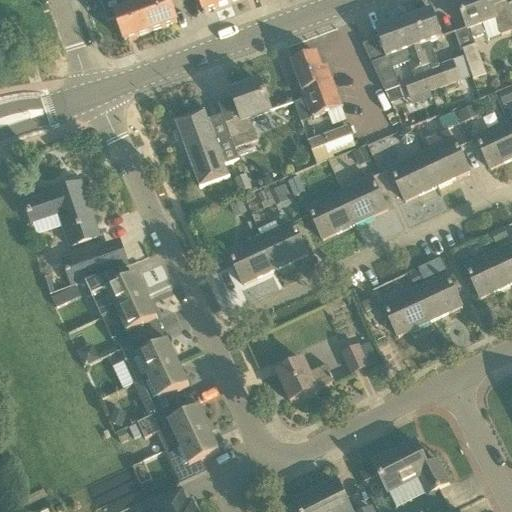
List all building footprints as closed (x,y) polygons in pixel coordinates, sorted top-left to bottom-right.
[(124,0),(99,0),(108,24),(117,21),(125,43),(151,33),(141,6),(138,0),(128,0),(125,1),(124,0)] [(155,0),(141,6),(151,33),(177,24),(169,2),(173,0),(155,0)] [(198,0),(204,14),(230,4),(228,0),(198,0)] [(466,0),(458,3),(467,29),(455,34),(461,52),(462,52),(462,51),(475,47),(473,40),(482,36),(485,31),(483,26),(496,22),(501,37),(511,33),(511,18),(505,0),(466,0)] [(433,12),(404,22),(421,70),(432,92),(460,81),(454,63),(439,68),(434,53),(431,44),(443,40),(433,12)] [(376,33),(379,41),(386,60),(372,65),(385,94),(398,90),(391,69),(393,69),(408,63),(414,78),(403,82),(409,100),(430,93),(432,92),(421,70),(404,22),(376,33)] [(473,81),(486,77),(476,46),(475,47),(462,51),(462,52),(473,81)] [(327,67),(322,69),(317,54),(292,64),(305,100),(294,105),(301,124),(313,119),(313,121),(315,121),(314,119),(327,114),(332,128),(346,123),(342,110),(343,109),(327,67)] [(242,124),(227,130),(236,152),(237,152),(259,144),(251,124),(272,116),(260,83),(231,94),(242,124)] [(511,102),(511,89),(499,95),(503,106),(511,102)] [(463,124),(479,117),(474,107),(458,114),(463,124)] [(227,130),(222,117),(209,122),(205,112),(175,123),(200,190),(230,179),(225,167),(241,161),(237,152),(236,152),(227,130)] [(491,172),(511,161),(511,133),(507,124),(475,139),(491,172)] [(347,129),(309,143),(317,167),(334,161),(333,157),(354,149),(349,133),(347,129)] [(399,139),(402,144),(401,146),(406,148),(407,146),(412,143),(414,138),(411,133),(406,131),(401,134),(399,139)] [(469,174),(461,156),(454,141),(422,156),(437,189),(469,174)] [(365,149),(353,154),(357,163),(359,168),(371,163),(365,149)] [(437,189),(422,156),(390,171),(405,204),(437,189)] [(241,195),(251,191),(245,178),(236,181),(241,195)] [(294,198),(305,193),(299,179),(288,183),(294,198)] [(372,180),(340,195),(355,227),(387,212),(372,180)] [(59,218),(69,249),(99,239),(81,185),(52,194),(53,196),(25,206),(32,226),(59,218)] [(289,202),(282,187),(277,190),(275,185),(264,190),(265,192),(258,195),(262,205),(274,200),(277,207),(289,202)] [(308,210),(315,224),(323,242),(355,227),(340,195),(308,210)] [(246,211),(242,201),(229,206),(233,216),(246,211)] [(260,239),(276,272),(308,257),(293,225),(279,231),(275,224),(258,232),(262,239),(260,239)] [(504,229),(491,235),(496,245),(508,239),(504,229)] [(489,236),(478,241),(481,248),(492,243),(489,236)] [(260,239),(246,246),(228,255),(244,287),(276,272),(260,239)] [(511,246),(497,253),(511,284),(511,246)] [(93,252),(63,262),(71,286),(101,275),(93,252)] [(511,285),(511,284),(497,253),(465,268),(480,301),(511,285)] [(102,320),(147,299),(137,277),(125,282),(120,271),(85,283),(102,320)] [(447,277),(415,292),(430,324),(462,309),(456,295),(454,291),(447,277)] [(430,324),(415,292),(383,307),(398,339),(430,324)] [(158,321),(147,299),(102,320),(118,313),(127,334),(116,339),(121,352),(144,341),(139,330),(158,321)] [(150,352),(144,341),(121,352),(127,364),(124,365),(134,386),(148,380),(178,366),(168,343),(150,352)] [(370,345),(345,357),(353,375),(378,364),(370,345)] [(99,361),(93,347),(78,354),(85,367),(99,361)] [(335,383),(327,367),(310,375),(304,363),(277,375),(291,405),(318,392),(317,391),(335,383)] [(178,366),(148,380),(164,413),(175,408),(170,397),(189,388),(178,366)] [(171,429),(180,447),(209,432),(199,410),(181,419),(175,408),(164,413),(138,425),(145,441),(171,429)] [(121,429),(126,414),(114,410),(109,424),(121,429)] [(137,427),(130,430),(134,440),(142,437),(137,427)] [(124,432),(116,436),(121,445),(129,442),(124,432)] [(220,455),(209,432),(180,447),(195,480),(207,474),(201,463),(220,455)] [(373,465),(387,491),(417,476),(428,496),(449,485),(438,463),(428,468),(415,444),(373,465)] [(365,484),(376,478),(371,468),(360,474),(365,484)] [(154,483),(142,489),(147,500),(159,495),(154,483)] [(293,504),(296,511),(349,511),(336,483),(293,504)] [(197,511),(193,504),(189,506),(182,492),(153,506),(155,511),(197,511)]
